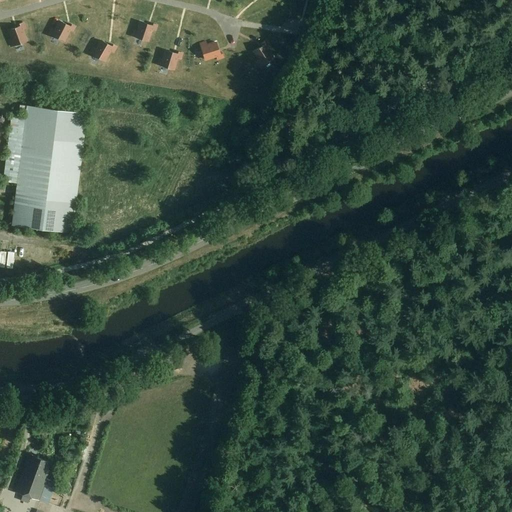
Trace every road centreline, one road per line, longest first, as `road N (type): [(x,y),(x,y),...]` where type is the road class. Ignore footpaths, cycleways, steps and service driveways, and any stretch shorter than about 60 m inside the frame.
road 1 (unclassified): [(0,390),(53,390),(98,377),(511,175)]
road 2 (tertiary): [(0,302),(134,271),(511,90)]
road 3 (track): [(198,511),(261,322),(260,298)]
road 4 (track): [(398,511),(511,387)]
